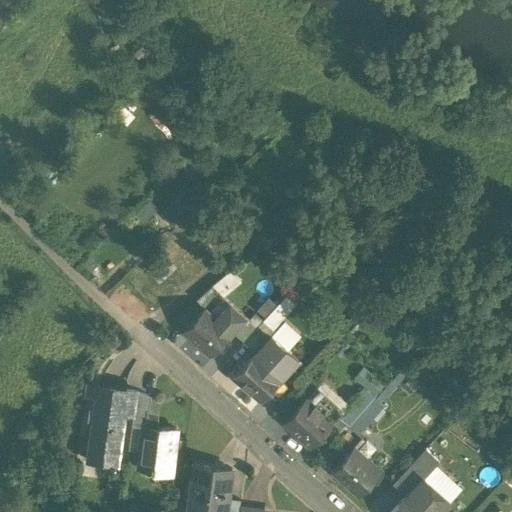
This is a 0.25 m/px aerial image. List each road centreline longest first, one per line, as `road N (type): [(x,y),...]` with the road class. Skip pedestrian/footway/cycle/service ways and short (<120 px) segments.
road 1 (track): [(262,227),(144,338),(0,200)]
road 2 (residential): [(345,511),(144,338)]
